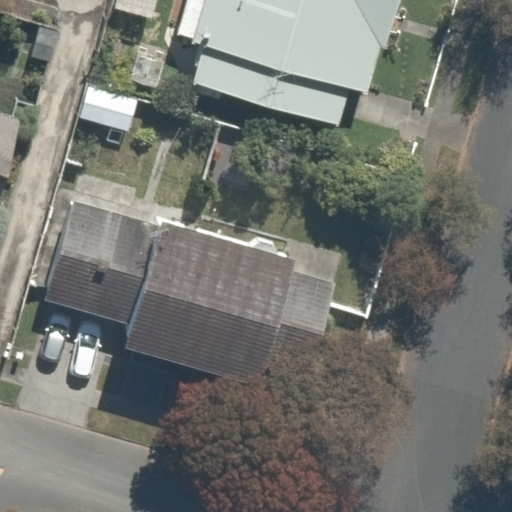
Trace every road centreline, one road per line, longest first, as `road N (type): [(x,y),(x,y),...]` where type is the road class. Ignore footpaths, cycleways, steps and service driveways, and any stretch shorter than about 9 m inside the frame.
road 1 (residential): [(511,137),(401,511)]
road 2 (residential): [(166,511),(53,482),(0,479)]
